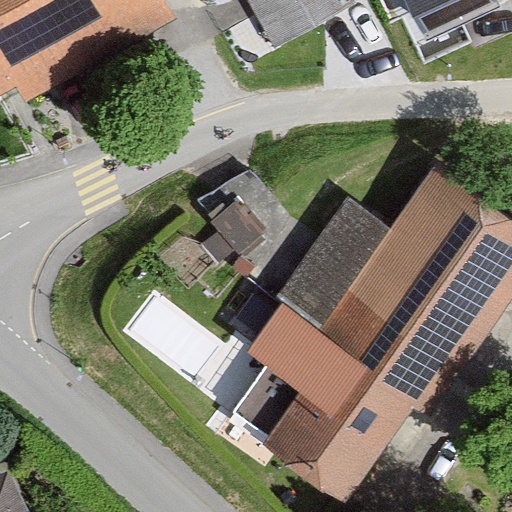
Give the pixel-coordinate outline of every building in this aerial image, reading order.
[(0,0),(0,92),(162,0),(0,0)] [(255,0),(276,37),(345,0),(255,0)] [(495,0),(407,0),(426,41),(499,8),(495,0)] [(511,275),(511,224),(443,171),(393,236),(351,203),(256,328),(283,349),(235,412),(345,495),(511,275)] [(241,227),(262,207),(229,173),(208,193),(241,227)] [(0,511),(23,511),(2,468),(0,469),(0,511)]
